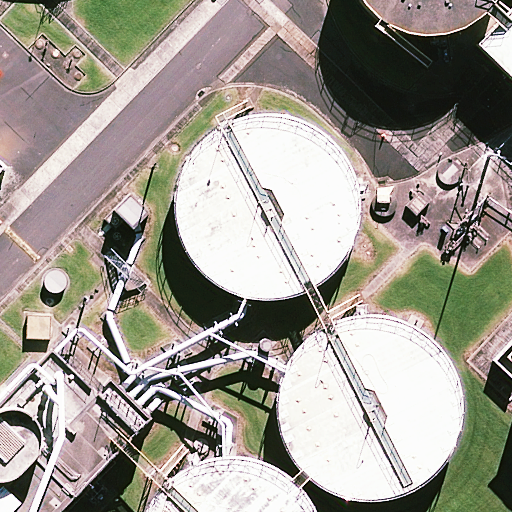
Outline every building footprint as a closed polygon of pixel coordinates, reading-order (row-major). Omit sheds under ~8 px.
[(382,0),(399,16),(423,27),(449,30),(476,24),(499,10),(506,0),(382,0)] [(511,78),(511,16),(481,48),(511,78)] [(219,277),(248,291),(280,294),(311,287),(337,271),(356,247),(366,219),(368,189),(359,160),(342,136),(318,117),(290,107),(260,107),(231,116),(205,135),(187,162),(179,193),(182,225),(196,254),(219,277)] [(0,186),(27,158),(0,132),(0,186)] [(322,481),(349,495),(380,500),(410,495),(438,480),(459,458),(471,429),(474,398),(466,367),(449,341),(424,322),(394,312),(362,313),(333,323),(308,343),(292,370),(284,400),(288,431),(301,459),(322,481)] [(60,341),(0,403),(0,422),(3,418),(16,406),(25,400),(34,401),(44,404),(51,411),(57,417),(58,426),(58,434),(55,443),(46,456),(33,466),(23,469),(12,473),(35,495),(23,507),(27,511),(69,511),(162,416),(120,376),(109,388),(60,341)] [(16,406),(3,418),(0,422),(0,461),(4,465),(12,473),(23,469),(33,466),(46,456),(55,443),(58,434),(58,426),(57,417),(51,411),(44,404),(34,401),(25,400),(16,406)] [(180,474),(161,498),(155,511),(329,511),(317,489),(295,468),(268,455),(237,451),(207,458),(180,474)] [(35,495),(12,473),(4,465),(0,461),(0,511),(17,511),(23,507),(35,495)]
